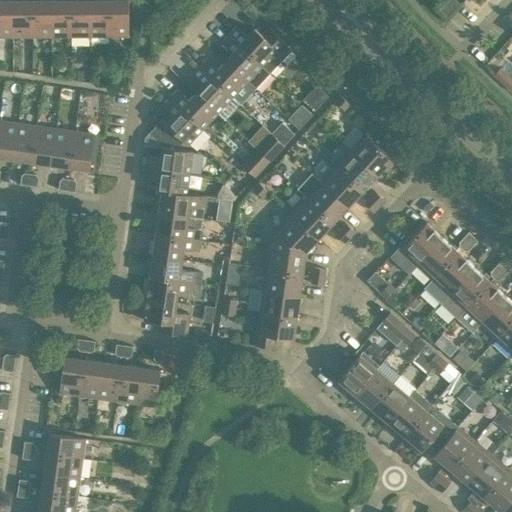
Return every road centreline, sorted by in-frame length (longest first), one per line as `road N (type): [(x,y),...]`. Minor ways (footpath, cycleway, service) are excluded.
road 1 (residential): [(395,473),(293,381),(335,325),(345,268),(423,182),(511,258)]
road 2 (residential): [(126,207),(147,83),(214,0)]
road 3 (residential): [(7,511),(33,321)]
road 4 (tertiary): [(317,0),(373,55),(424,90)]
road 5 (residential): [(33,321),(12,301),(26,194)]
road 6 (residential): [(126,207),(109,333)]
